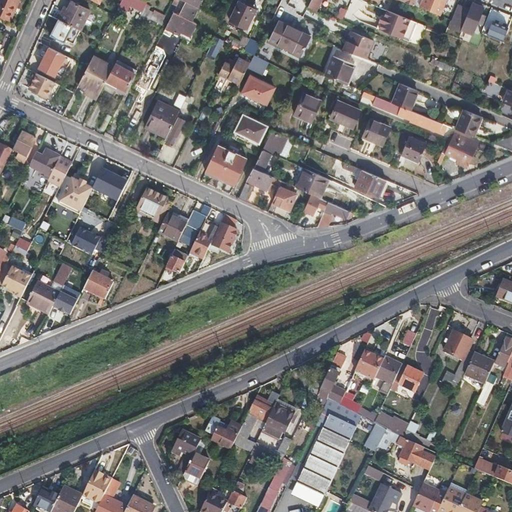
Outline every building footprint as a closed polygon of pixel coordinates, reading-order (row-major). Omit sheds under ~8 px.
[(4,0),(0,10),(0,15),(9,20),(18,0),(4,0)] [(121,0),(118,8),(127,12),(130,6),(133,0),(121,0)] [(146,0),(133,0),(130,6),(142,12),(144,8),(148,1),(146,0)] [(311,0),(308,7),(315,11),(320,0),(311,0)] [(431,6),(433,0),(422,0),(420,7),(439,15),(441,10),(431,6)] [(446,0),(433,0),(431,6),(441,10),(442,11),(446,0)] [(65,7),(58,19),(72,27),(80,31),(90,10),(72,1),(68,8),(65,7)] [(173,12),(164,29),(178,35),(180,31),(189,36),(195,24),(191,22),(197,8),(185,2),(178,15),(173,12)] [(238,2),(229,21),(247,29),(253,15),(250,14),(253,7),(246,3),(245,6),(238,2)] [(467,16),(471,7),(458,2),(451,20),(464,25),(465,23),(460,21),(462,14),(467,16)] [(462,14),(460,21),(465,23),(464,25),(466,26),(465,31),(473,34),(483,8),(472,3),(471,7),(467,16),(462,14)] [(141,15),(161,25),(164,18),(144,8),(142,12),(141,15)] [(341,8),(337,18),(343,21),(347,11),(341,8)] [(382,24),(379,30),(409,42),(417,23),(387,11),(384,17),(382,24)] [(72,27),(58,19),(50,35),(64,42),(66,40),(72,27)] [(278,22),(269,40),(301,56),(311,37),(278,22)] [(506,29),(490,23),(486,33),(502,40),(506,29)] [(72,27),(66,40),(73,44),(80,31),(72,27)] [(350,30),(342,49),(366,59),(374,40),(350,30)] [(224,41),(215,36),(206,54),(215,59),(224,41)] [(249,39),(244,51),(254,56),(259,44),(249,39)] [(65,55),(49,47),(39,67),(55,75),(65,55)] [(78,84),(99,95),(106,81),(107,79),(113,66),(93,56),(87,67),(78,84)] [(333,57),(325,76),(340,82),(346,84),(354,65),(333,57)] [(225,62),(219,74),(239,84),(250,63),(238,58),(236,62),(232,61),(231,65),(225,62)] [(451,66),(432,58),(430,63),(449,71),(451,66)] [(113,66),(107,79),(118,85),(116,88),(125,93),(126,91),(136,73),(116,62),(115,64),(113,66)] [(304,67),(298,78),(309,82),(311,78),(314,71),(304,67)] [(314,71),(311,78),(322,83),(325,76),(314,71)] [(53,82),(37,73),(29,88),(46,97),(48,92),(54,95),(59,84),(53,82)] [(146,74),(139,88),(148,92),(154,78),(146,74)] [(496,77),(490,75),(488,80),(494,83),(496,77)] [(250,77),(243,93),(266,104),(274,88),(250,77)] [(401,83),(392,103),(409,110),(418,90),(401,83)] [(503,103),(511,106),(511,91),(509,90),(503,103)] [(369,99),(370,96),(359,91),(357,97),(368,101),(369,99)] [(186,97),(178,93),(173,104),(181,108),(186,97)] [(312,123),(321,102),(304,94),(294,115),(312,123)] [(193,98),(187,95),(179,112),(185,114),(193,98)] [(392,103),(371,95),(370,96),(369,99),(375,101),(373,105),(395,114),(396,112),(400,114),(400,116),(410,120),(410,121),(439,133),(441,127),(446,129),(447,125),(437,121),(409,110),(392,103)] [(146,127),(167,137),(179,112),(158,102),(146,127)] [(337,102),(331,118),(353,128),(360,112),(337,102)] [(464,110),(456,129),(473,136),(481,117),(464,110)] [(243,116),(236,132),(259,143),(266,127),(243,116)] [(166,144),(173,147),(185,121),(178,118),(166,144)] [(105,120),(100,129),(104,131),(109,122),(105,120)] [(371,120),(364,136),(383,145),(389,129),(371,120)] [(22,130),(12,149),(12,150),(21,155),(20,157),(25,160),(36,138),(22,130)] [(288,137),(273,131),(263,150),(272,154),(274,150),(280,153),(284,145),(288,137)] [(478,142),(455,133),(443,157),(461,166),(463,162),(468,164),(478,142)] [(409,136),(401,155),(418,163),(427,144),(409,136)] [(0,174),(12,150),(12,149),(2,144),(0,148),(0,174)] [(218,146),(205,172),(213,176),(219,179),(227,183),(234,186),(247,160),(218,146)] [(42,155),(36,152),(29,166),(49,177),(50,175),(60,156),(60,155),(46,148),(42,155)] [(260,155),(254,167),(264,172),(272,154),(263,150),(260,155)] [(60,156),(50,175),(63,181),(73,162),(60,156)] [(357,168),(345,163),(343,168),(355,173),(357,168)] [(254,167),(247,180),(267,190),(273,177),(264,172),(254,167)] [(102,168),(95,184),(119,197),(127,181),(102,168)] [(328,180),(304,169),(296,188),(311,195),(319,198),(328,180)] [(386,180),(363,170),(356,187),(378,197),(386,180)] [(79,182),(72,178),(61,201),(81,211),(92,188),(85,185),(80,182),(79,182)] [(281,181),(272,203),(289,210),(295,195),(289,192),(291,186),(281,181)] [(245,184),(239,198),(247,202),(251,192),(253,188),(245,184)] [(148,188),(136,211),(157,221),(168,198),(148,188)] [(311,195),(304,211),(313,215),(317,205),(325,209),(328,202),(319,198),(311,195)] [(325,209),(324,210),(346,219),(347,218),(349,219),(350,219),(351,219),(352,218),(353,218),(354,214),(328,202),(325,209)] [(187,223),(178,241),(181,242),(189,245),(197,229),(200,231),(206,219),(207,216),(193,210),(190,218),(187,223)] [(175,211),(173,216),(187,223),(190,218),(175,211)] [(323,212),(317,227),(328,226),(332,216),(323,212)] [(168,213),(159,231),(178,241),(187,223),(173,216),(168,213)] [(233,228),(237,219),(229,215),(226,213),(221,223),(222,224),(212,243),(228,249),(238,230),(233,228)] [(12,226),(17,229),(22,231),(25,224),(16,219),(12,226)] [(190,252),(203,258),(215,234),(208,231),(212,222),(206,219),(200,231),(191,251),(190,252)] [(2,221),(0,223),(0,230),(6,233),(7,231),(14,235),(17,229),(12,226),(2,221)] [(82,228),(73,246),(93,256),(96,250),(101,252),(108,239),(102,236),(101,237),(82,228)] [(19,236),(15,244),(26,249),(30,241),(19,236)] [(177,244),(164,270),(167,271),(169,269),(180,274),(188,256),(177,251),(180,246),(177,244)] [(64,263),(55,281),(63,285),(72,267),(64,263)] [(11,266),(1,285),(14,292),(13,294),(21,297),(32,276),(33,273),(23,268),(22,271),(11,266)] [(92,271),(83,287),(106,297),(114,281),(107,277),(109,272),(101,269),(99,274),(92,271)] [(511,283),(503,280),(496,296),(511,302),(511,283)] [(27,301),(49,312),(52,306),(59,292),(37,281),(27,301)] [(64,312),(69,315),(77,299),(60,290),(59,292),(52,306),(58,309),(57,311),(63,314),(64,312)] [(408,330),(403,342),(410,345),(415,334),(408,330)] [(452,386),(457,389),(469,363),(474,353),(469,351),(473,341),(454,332),(444,352),(464,361),(459,373),(460,374),(456,383),(454,383),(452,386)] [(511,340),(507,338),(495,363),(503,367),(511,346),(511,340)] [(384,358),(365,349),(356,369),(375,378),(376,376),(384,358)] [(465,376),(484,384),(494,363),(474,353),(465,376)] [(345,358),(336,354),(331,364),(340,368),(345,358)] [(317,376),(323,379),(332,358),(326,356),(317,376)] [(402,364),(385,356),(384,358),(376,376),(385,380),(380,391),(388,395),(402,364)] [(324,379),(314,400),(325,405),(328,398),(339,404),(345,391),(335,387),(331,387),(340,368),(331,364),(324,379)] [(407,368),(400,384),(414,391),(422,374),(407,368)] [(486,383),(483,389),(489,392),(491,385),(486,383)] [(267,401),(256,395),(249,409),(248,412),(266,421),(274,404),(279,394),(271,391),(267,401)] [(486,398),(481,395),(477,402),(483,405),(486,398)] [(328,398),(325,405),(314,425),(322,429),(304,466),(296,483),(322,496),(361,415),(339,404),(328,398)] [(293,414),(274,404),(266,421),(262,429),(279,437),(283,429),(285,431),(293,414)] [(511,404),(500,431),(511,436),(511,404)] [(224,425),(219,423),(222,416),(214,411),(207,426),(216,430),(212,436),(217,439),(224,425)] [(379,413),(374,423),(377,424),(385,429),(390,431),(395,421),(379,413)] [(226,426),(224,425),(217,439),(232,446),(238,433),(243,422),(232,416),(230,420),(226,426)] [(222,416),(219,423),(224,425),(226,426),(230,420),(222,416)] [(245,418),(243,422),(238,433),(246,437),(253,441),(260,426),(245,418)] [(415,433),(419,425),(410,421),(406,429),(415,433)] [(385,429),(377,424),(367,446),(374,450),(376,447),(378,444),(385,430),(385,429)] [(200,439),(181,430),(169,454),(177,458),(180,451),(186,453),(177,472),(183,475),(184,473),(193,455),(200,439)] [(392,434),(385,430),(378,444),(376,447),(381,449),(384,450),(392,434)] [(277,466),(290,440),(284,437),(277,450),(269,446),(269,448),(256,441),(254,445),(250,454),(263,460),(264,459),(277,466)] [(400,438),(396,445),(402,449),(398,457),(399,458),(396,462),(405,467),(408,462),(428,472),(428,471),(435,456),(400,438)] [(429,449),(439,454),(442,448),(431,443),(429,449)] [(483,446),(480,452),(486,455),(489,449),(483,446)] [(193,455),(184,473),(191,476),(198,480),(206,461),(193,455)] [(473,468),(511,484),(511,472),(478,458),(473,468)] [(282,460),(275,474),(263,500),(260,505),(256,511),(264,511),(274,492),(276,493),(279,486),(277,485),(281,477),(283,479),(287,471),(284,470),(285,468),(283,467),(285,461),(282,460)] [(198,480),(200,481),(208,464),(209,462),(206,461),(198,480)] [(304,466),(296,463),(288,480),(296,483),(304,466)] [(383,472),(367,465),(363,473),(379,480),(383,472)] [(111,479),(112,478),(95,469),(93,473),(110,482),(111,479)] [(110,482),(93,473),(82,496),(99,504),(110,482)] [(188,482),(195,485),(198,480),(191,476),(188,482)] [(120,483),(111,479),(110,482),(99,504),(95,511),(111,511),(116,501),(112,499),(120,483)] [(209,493),(200,511),(203,511),(221,511),(222,509),(227,501),(232,490),(236,482),(234,480),(232,483),(228,480),(222,494),(215,491),(213,495),(209,493)] [(237,483),(233,491),(238,493),(241,485),(237,483)] [(322,496),(296,483),(290,495),(316,508),(322,496)] [(440,494),(422,485),(413,505),(428,511),(437,511),(445,495),(440,493),(440,494)] [(450,485),(447,490),(465,498),(465,497),(467,493),(450,485)] [(59,495),(42,486),(33,504),(49,511),(52,509),(59,495)] [(380,486),(367,511),(387,511),(388,511),(391,505),(396,508),(401,496),(380,486)] [(74,511),(81,498),(62,488),(59,495),(52,509),(58,511),(74,511)] [(227,501),(241,508),(247,498),(238,493),(233,491),(232,490),(227,501)] [(465,498),(447,490),(445,495),(437,511),(478,511),(479,509),(482,504),(465,497),(465,498)] [(260,505),(263,500),(254,495),(251,500),(260,505)] [(150,511),(153,508),(132,497),(127,506),(126,509),(124,511),(150,511)] [(256,511),(260,505),(251,500),(250,504),(250,511),(256,511)] [(330,500),(324,511),(336,511),(340,505),(330,500)] [(127,506),(116,501),(111,511),(124,511),(126,509),(127,506)]
